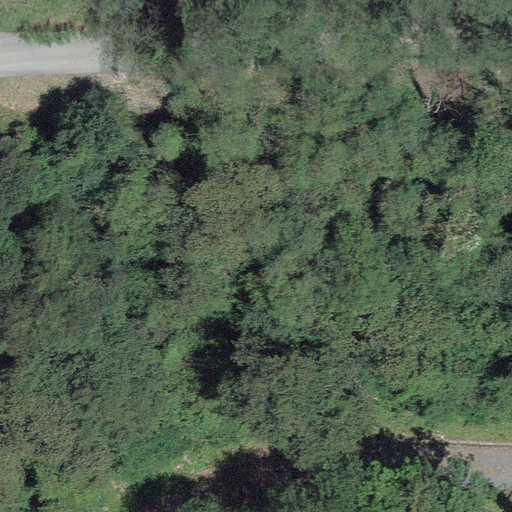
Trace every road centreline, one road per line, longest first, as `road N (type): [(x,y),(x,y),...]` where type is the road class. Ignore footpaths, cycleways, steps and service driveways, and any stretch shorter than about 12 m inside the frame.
road 1 (unclassified): [(511,36),(0,58)]
road 2 (unclassified): [(179,511),(283,481),(414,464),(511,469)]
